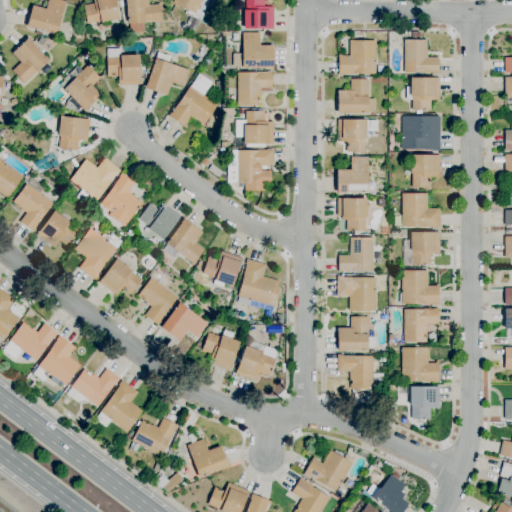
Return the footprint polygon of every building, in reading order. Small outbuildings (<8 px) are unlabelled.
[(56,36),(31,29),(26,28),(32,5),(45,9),(48,0),(61,0),(65,1),(56,36)] [(86,25),(82,6),(93,3),(92,0),(115,0),(119,19),(100,23),(100,22),(86,25)] [(130,33),(129,24),(127,24),(125,0),(147,0),(148,5),(160,4),(161,22),(144,23),(142,23),(143,32),(130,33)] [(201,0),(196,14),(172,4),(173,0),(201,0)] [(267,30),(243,29),(243,18),(243,11),(244,11),(244,0),(264,0),(264,7),(273,7),(272,29),(267,29),(267,30)] [(438,74),(433,74),(433,73),(403,73),(404,40),(411,40),(411,32),(418,32),(418,40),(426,40),(426,51),(427,51),(427,58),(438,58),(438,74)] [(273,69),(242,69),(242,67),(232,67),(232,54),(242,54),(242,33),(259,33),(259,46),(273,46),(273,69)] [(24,84),(11,71),(20,63),(11,54),(28,38),(31,41),(31,42),(48,61),(37,72),(24,84)] [(342,76),(338,76),(338,54),(340,54),(340,56),(348,56),(349,41),(375,41),(375,75),(342,74),(342,76)] [(118,86),(118,77),(107,77),(106,58),(107,58),(106,49),(120,48),(120,56),(138,55),(139,79),(140,79),(140,85),(118,86)] [(166,96),(145,88),(155,59),(157,52),(171,56),(168,63),(188,70),(182,87),(171,83),(166,96)] [(76,112),(64,108),(66,101),(70,98),(63,89),(59,85),(64,80),(63,80),(76,66),(81,71),(87,65),(100,78),(92,86),(101,95),(84,112),(80,108),(76,112)] [(259,106),(237,106),(237,73),(256,73),(256,72),(267,72),(267,73),(271,73),(271,88),(260,88),(260,94),(259,106)] [(185,128),(168,116),(170,113),(170,114),(176,105),(189,86),(190,86),(198,74),(212,83),(203,95),(217,105),(202,127),(190,118),(185,125),(187,126),(185,128)] [(430,111),(411,110),(411,100),(405,100),(406,87),(409,87),(410,78),(432,78),(439,78),(439,100),(430,100),(430,111)] [(342,114),(337,114),(337,91),(349,91),(349,80),(368,80),(368,99),(375,99),(375,112),(368,112),(368,114),(342,114)] [(268,144),(243,145),(243,137),(234,138),(234,120),(245,120),(245,112),(263,112),(263,114),(267,114),(267,122),(272,122),(272,144),(268,144)] [(217,130),(207,127),(210,116),(220,119),(217,130)] [(439,151),(433,151),(433,150),(401,151),(401,117),(439,116),(439,151)] [(76,151),(58,149),(59,135),(58,135),(60,117),(85,119),(89,120),(87,141),(77,140),(76,151)] [(365,153),(346,153),(346,146),(348,146),(348,142),(337,142),(337,120),(366,120),(366,121),(376,121),(376,131),(366,131),(366,139),(365,139),(365,153)] [(511,130),(503,130),(502,151),(511,151),(511,130)] [(265,192),(244,192),(244,183),(237,184),(237,151),(266,150),(266,149),(272,149),(272,166),(260,166),(260,167),(261,167),(261,171),(270,171),(270,184),(268,184),(268,185),(265,185),(265,192)] [(430,188),(411,188),(411,174),(409,174),(410,155),(432,155),(439,155),(439,177),(430,177),(430,188)] [(89,210),(74,199),(81,190),(69,180),(85,159),(96,168),(104,158),(120,171),(116,176),(115,175),(96,200),(96,201),(89,210)] [(205,167),(200,162),(204,158),(209,162),(205,167)] [(342,194),(336,194),(336,170),(350,170),(350,158),(368,158),(367,193),(342,193),(342,194)] [(0,160),(22,178),(6,198),(0,193),(0,160)] [(124,227),(108,215),(110,212),(99,204),(119,178),(118,177),(121,173),(134,183),(128,192),(133,196),(134,194),(137,196),(136,198),(142,203),(124,227)] [(32,232),(19,222),(26,213),(12,202),(26,184),(31,178),(45,189),(40,195),(52,204),(35,227),(36,228),(32,232)] [(439,229),(432,229),(432,227),(401,227),(401,194),(427,194),(427,209),(439,209),(439,229)] [(365,232),(346,232),(346,220),(341,220),(341,216),(336,216),(336,198),(341,198),(366,199),(366,218),(365,218),(365,232)] [(163,240),(148,229),(149,227),(138,219),(149,204),(158,210),(163,203),(180,216),(176,222),(179,223),(167,239),(164,238),(163,240)] [(54,248),(36,235),(38,232),(54,211),(68,222),(68,223),(79,232),(67,247),(59,241),(54,248)] [(193,264),(179,254),(178,253),(174,259),(162,250),(167,244),(165,243),(181,223),(180,223),(183,219),(202,233),(194,243),(204,250),(193,264)] [(95,280),(78,268),(85,258),(74,249),(90,228),(116,248),(97,274),(98,275),(95,280)] [(430,265),(402,265),(402,240),(410,240),(410,233),(439,232),(439,255),(430,255),(430,265)] [(343,272),(338,272),(338,256),(348,256),(349,249),(349,238),(372,238),(372,272),(343,271),(343,272)] [(232,287),(214,281),(215,279),(202,274),(207,257),(218,260),(221,251),(242,258),(240,263),(240,262),(232,287)] [(151,271),(142,265),(148,256),(157,262),(151,271)] [(116,296),(98,283),(116,259),(131,270),(130,272),(141,280),(130,296),(121,289),(116,296)] [(247,306),(235,303),(237,297),(246,265),(245,264),(246,260),(265,265),(262,277),(278,281),(276,288),(278,288),(273,307),(249,300),(247,306)] [(437,306),(433,306),(433,304),(401,304),(401,271),(427,271),(427,286),(435,286),(435,284),(437,284),(437,306)] [(374,312),(348,311),(348,297),(336,297),(336,277),(343,277),(343,278),(375,278),(374,312)] [(157,326),(144,315),(150,306),(137,296),(151,278),(177,297),(159,321),(160,322),(157,326)] [(511,305),(503,305),(503,288),(511,288),(511,305)] [(0,340),(0,289),(14,300),(7,310),(18,319),(3,340),(1,339),(0,340)] [(179,341),(160,327),(163,323),(164,323),(179,303),(208,324),(197,338),(187,331),(179,341)] [(426,343),(403,343),(403,310),(423,310),(423,309),(433,309),(437,309),(437,324),(426,324),(426,332),(426,343)] [(511,339),(510,339),(510,338),(506,338),(506,329),(503,329),(503,309),(511,309),(511,339)] [(367,351),(337,351),(337,328),(349,328),(349,317),(356,317),(356,315),(363,315),(363,317),(367,317),(367,336),(367,337),(375,337),(375,348),(367,348),(367,351)] [(35,361),(22,351),(15,360),(2,351),(9,341),(23,323),(31,329),(32,329),(37,332),(43,324),(57,334),(54,338),(53,337),(48,344),(47,344),(35,361)] [(228,370),(212,364),(214,360),(210,359),(212,354),(201,351),(207,333),(221,337),(223,330),(233,333),(231,340),(239,342),(230,366),(228,370)] [(64,387),(48,375),(43,382),(32,374),(38,367),(38,366),(52,347),(57,340),(55,340),(58,336),(75,349),(74,351),(73,350),(68,357),(80,365),(64,387)] [(255,382),(235,374),(237,370),(236,370),(244,348),(242,347),(245,337),(253,340),(252,342),(277,351),(274,359),(275,359),(268,377),(259,373),(255,382)] [(437,383),(433,383),(433,382),(400,382),(401,348),(427,348),(427,363),(435,363),(435,362),(438,362),(437,383)] [(372,390),(349,390),(349,379),(349,372),(336,372),(336,355),(342,355),(342,356),(372,357),(372,390)] [(88,400),(76,402),(66,395),(71,388),(70,388),(84,369),(93,375),(98,378),(105,369),(119,379),(115,384),(114,384),(97,407),(88,400)] [(126,432),(110,420),(105,427),(95,419),(100,412),(99,412),(114,393),(113,393),(119,386),(117,385),(121,380),(137,393),(130,402),(142,412),(126,432)] [(430,420),(411,420),(411,406),(409,406),(409,387),(438,387),(438,408),(430,408),(430,420)] [(160,456),(131,441),(139,426),(136,425),(138,421),(141,422),(142,420),(151,425),(157,428),(162,418),(178,426),(175,430),(174,430),(170,438),(160,456)] [(511,457),(499,455),(502,441),(511,443),(511,437),(511,457)] [(198,479),(186,446),(203,439),(207,451),(220,446),(228,468),(198,479)] [(133,453),(128,449),(131,442),(137,445),(133,453)] [(335,492),(307,476),(307,477),(302,475),(313,457),(315,458),(314,460),(321,464),(329,451),(351,464),(335,492)] [(511,497),(496,494),(500,479),(508,481),(508,479),(499,477),(503,463),(511,465),(511,497)] [(402,511),(389,511),(371,498),(369,500),(361,493),(363,490),(366,492),(372,484),(379,489),(390,475),(391,476),(394,472),(402,478),(400,482),(405,485),(400,492),(404,495),(401,499),(408,505),(402,511)] [(292,511),(301,499),(290,492),(300,478),(313,487),(312,487),(329,498),(319,511),(292,511)] [(240,511),(222,511),(220,511),(221,510),(207,504),(214,487),(224,491),(227,483),(249,492),(240,511)] [(245,511),(251,499),(250,499),(251,494),(271,503),(270,505),(268,504),(264,511),(245,511)] [(480,511),(481,511),(482,511),(489,511),(496,501),(501,504),(504,499),(510,503),(507,507),(511,510),(511,511),(480,511)]
